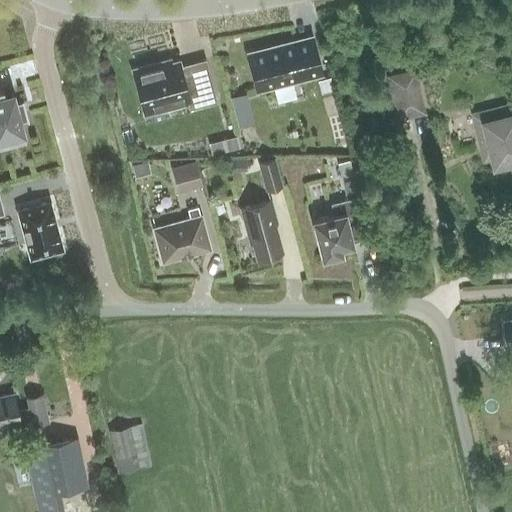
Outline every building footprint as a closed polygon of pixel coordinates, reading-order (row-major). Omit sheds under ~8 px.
[(250,55),(258,87),(318,71),(313,48),(299,51),(297,43),(250,55)] [(217,102),(215,96),(205,59),(180,66),(180,65),(172,67),(170,60),(132,70),(143,111),(168,105),(169,108),(188,103),(189,109),(217,102)] [(426,114),(416,69),(386,76),(396,121),(426,114)] [(281,89),(285,100),(306,92),(302,81),(281,89)] [(21,101),(17,102),(14,89),(3,92),(3,89),(0,89),(0,144),(25,137),(21,122),(27,120),(27,121),(28,121),(23,100),(21,100),(21,101)] [(230,98),(234,112),(250,108),(246,94),(230,98)] [(511,111),(510,105),(474,114),(482,145),(492,143),(497,164),(511,160),(511,111)] [(245,136),(220,140),(221,151),(247,147),(245,136)] [(258,162),(266,190),(282,186),(274,157),(258,162)] [(353,175),(349,160),(338,163),(342,178),(353,175)] [(195,161),(172,167),(178,193),(202,187),(195,161)] [(313,221),(323,257),(342,253),(340,247),(352,244),(347,224),(363,220),(357,197),(331,204),(334,215),(313,221)] [(30,258),(63,249),(50,200),(17,209),(30,258)] [(240,209),(250,244),(252,243),(256,259),(283,251),(275,223),(277,222),(271,201),(240,209)] [(154,228),(163,260),(181,255),(182,257),(192,254),(191,252),(209,247),(197,206),(187,209),(190,218),(154,228)] [(14,393),(0,395),(0,429),(20,425),(20,423),(31,421),(31,426),(48,422),(42,394),(26,397),(28,408),(17,410),(14,393)] [(139,468),(130,426),(108,430),(118,473),(139,468)] [(58,511),(64,511),(60,491),(88,485),(77,436),(25,447),(38,511),(58,511)]
